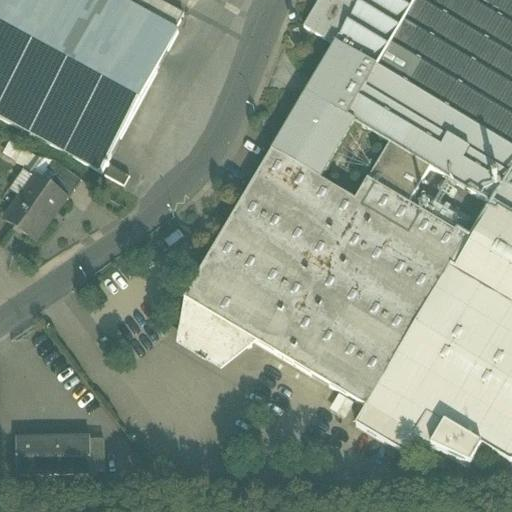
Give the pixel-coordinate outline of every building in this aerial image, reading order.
[(178,35),(175,34),(125,6),(113,0),(0,0),(0,121),(102,177),(178,35)] [(149,0),(128,0),(125,6),(175,34),(184,18),(149,0)] [(355,126),(390,147),(430,171),(494,210),(455,274),(511,307),(511,0),(321,0),(304,30),(335,49),(272,155),(321,184),(355,126)] [(408,208),(430,171),(390,147),(368,184),(408,208)] [(258,346),(366,411),(451,271),(467,243),(408,208),(368,184),(356,205),(321,184),(272,155),(184,302),(202,313),(195,325),(233,348),(240,336),(258,346)] [(66,202),(68,204),(82,184),(52,163),(45,173),(55,180),(48,190),(66,202)] [(105,179),(124,189),(130,180),(110,169),(105,179)] [(55,180),(45,173),(39,183),(48,190),(55,180)] [(9,193),(21,201),(35,182),(23,174),(9,193)] [(36,181),(35,182),(21,201),(5,223),(36,245),(66,202),(48,190),(39,183),(36,181)] [(511,307),(455,274),(451,271),(366,411),(356,428),(405,457),(415,441),(432,451),(431,453),(470,471),(483,450),(511,467),(511,466),(511,307)] [(202,313),(184,302),(176,349),(221,376),(258,346),(240,336),(233,348),(195,325),(202,313)] [(17,479),(91,478),(91,476),(90,444),(90,442),(16,443),(17,479)] [(104,444),(90,444),(91,476),(105,476),(104,444)]
